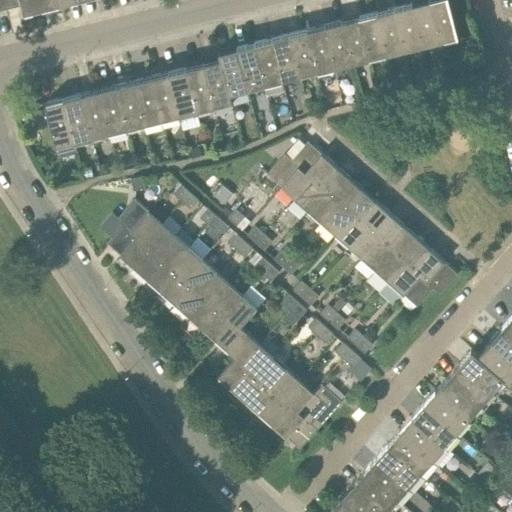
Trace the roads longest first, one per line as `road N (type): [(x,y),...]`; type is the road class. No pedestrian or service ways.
road 1 (residential): [(283,511),(511,259),(511,109),(484,0)]
road 2 (residential): [(267,511),(192,436),(15,171),(0,129)]
road 3 (residential): [(0,62),(160,20)]
road 4 (unclassified): [(0,413),(75,511)]
